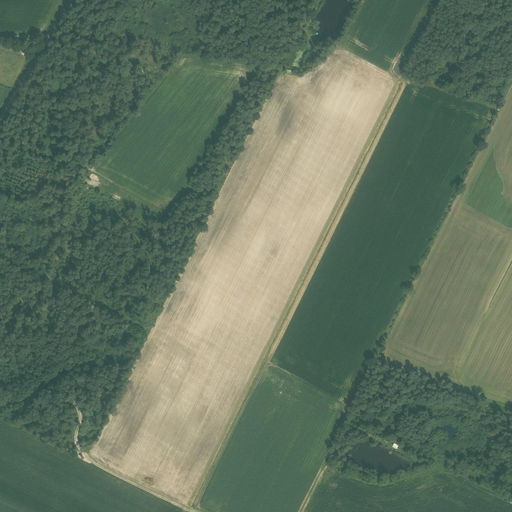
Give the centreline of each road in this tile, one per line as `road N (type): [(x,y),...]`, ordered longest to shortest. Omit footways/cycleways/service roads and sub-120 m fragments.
road 1 (track): [(0,258),(90,302),(75,341),(69,406),(81,451),(206,511)]
road 2 (unclassified): [(69,0),(0,118)]
